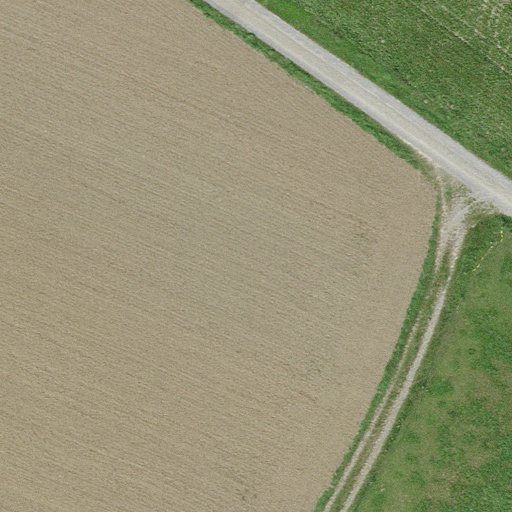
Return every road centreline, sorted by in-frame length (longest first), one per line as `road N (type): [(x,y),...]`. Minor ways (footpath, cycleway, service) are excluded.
road 1 (track): [(511,211),(196,0)]
road 2 (track): [(479,186),(297,511)]
